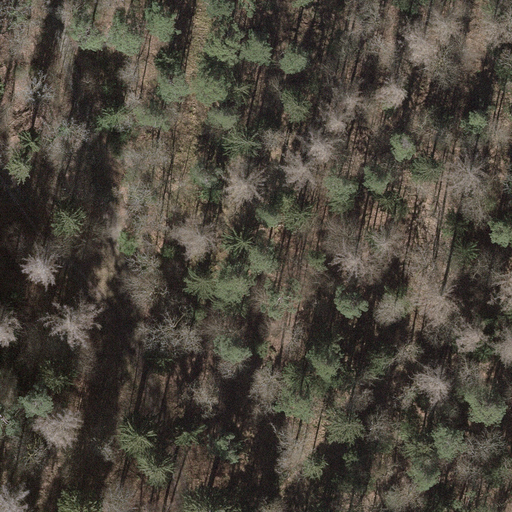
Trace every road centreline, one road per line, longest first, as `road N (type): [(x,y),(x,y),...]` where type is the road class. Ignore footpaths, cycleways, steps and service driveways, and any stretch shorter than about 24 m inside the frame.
road 1 (track): [(186,511),(52,0)]
road 2 (track): [(0,165),(148,371)]
